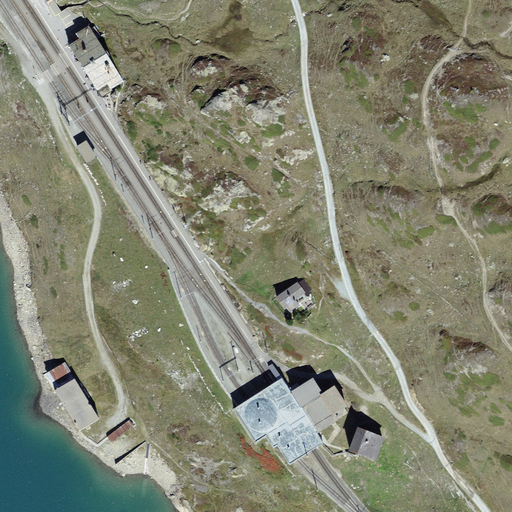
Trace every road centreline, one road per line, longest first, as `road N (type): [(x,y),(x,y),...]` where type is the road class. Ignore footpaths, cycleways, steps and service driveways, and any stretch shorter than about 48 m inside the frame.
road 1 (track): [(437,448),(342,264),(295,0)]
road 2 (track): [(0,28),(93,194),(91,308),(127,399),(105,427)]
road 3 (track): [(255,346),(290,371),(342,377),(383,400)]
